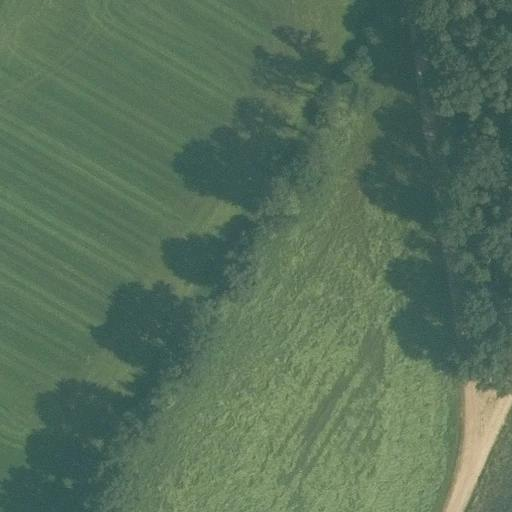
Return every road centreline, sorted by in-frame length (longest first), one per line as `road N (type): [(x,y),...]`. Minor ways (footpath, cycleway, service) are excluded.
road 1 (track): [(478,447),(410,0)]
road 2 (track): [(511,387),(453,511)]
